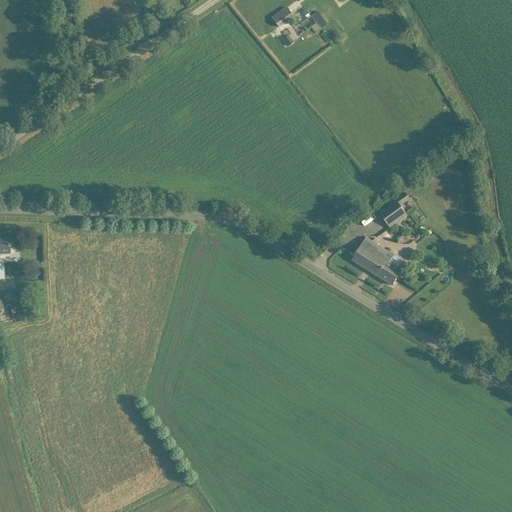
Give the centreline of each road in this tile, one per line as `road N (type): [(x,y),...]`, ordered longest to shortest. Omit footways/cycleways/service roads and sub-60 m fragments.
road 1 (unclassified): [(511,390),(234,225),(0,212)]
road 2 (track): [(399,0),(467,121),(487,264),(511,299)]
road 3 (unclassified): [(0,156),(218,0)]
